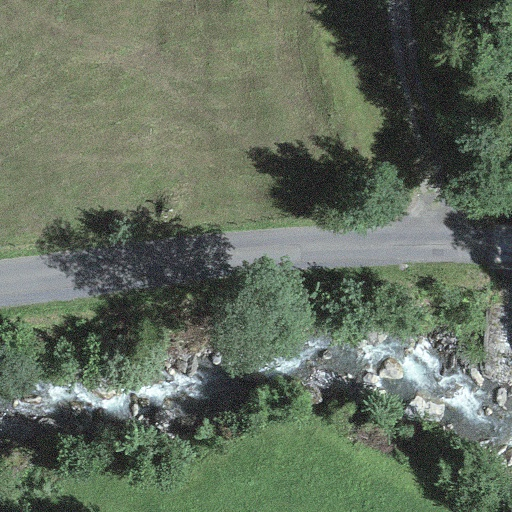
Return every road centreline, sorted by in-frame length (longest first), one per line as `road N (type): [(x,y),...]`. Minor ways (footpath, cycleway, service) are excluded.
road 1 (unclassified): [(511,246),(432,243),(0,285)]
road 2 (track): [(432,243),(424,121),(404,68),(399,0)]
